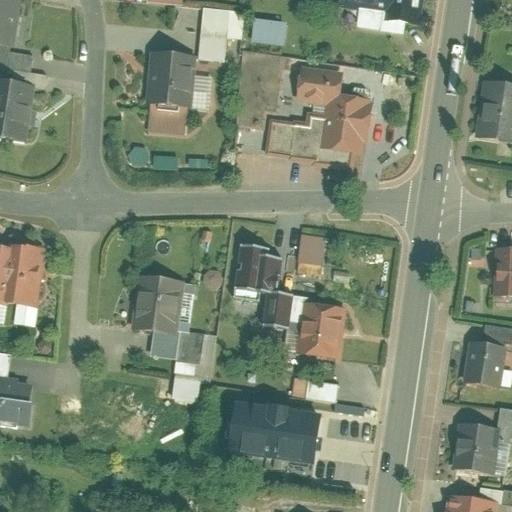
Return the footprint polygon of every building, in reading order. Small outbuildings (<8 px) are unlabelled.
[(0,0),(0,69),(34,74),(36,59),(14,56),(22,0),(32,2),(32,0),(0,0)] [(423,34),(425,0),(373,0),(371,30),(423,34)] [(202,10),(199,52),(198,64),(230,66),(232,42),(245,43),(247,13),(202,10)] [(289,24),(255,21),(253,44),(287,46),(289,24)] [(199,52),(153,49),(149,111),(214,116),(217,80),(197,79),(198,64),(199,52)] [(342,73),(299,68),(295,103),(313,105),(311,126),(271,122),(268,153),(362,163),(369,106),(339,102),(342,73)] [(511,83),(484,79),(475,141),(511,146),(511,83)] [(37,87),(0,82),(0,142),(28,147),(37,87)] [(325,242),(300,240),(296,279),(321,282),(325,242)] [(264,250),(241,248),(235,299),(260,301),(256,337),(283,340),(288,340),(293,299),(276,297),(280,263),(263,261),(264,250)] [(8,251),(2,306),(35,309),(41,254),(8,251)] [(511,251),(496,251),(495,306),(511,306),(511,251)] [(197,283),(137,277),(132,329),(182,335),(191,336),(197,283)] [(308,301),(293,299),(288,340),(283,340),(281,357),(295,358),(301,306),(307,307),(308,301)] [(307,307),(301,306),(295,358),(339,364),(345,311),(307,307)] [(191,336),(182,335),(177,375),(211,379),(216,339),(191,336)] [(508,349),(470,344),(465,384),(511,388),(511,370),(506,370),(508,349)] [(0,380),(9,381),(12,357),(0,355),(0,380)] [(9,381),(0,380),(0,430),(29,435),(36,385),(9,381)] [(333,403),(335,384),(292,380),(290,398),(333,403)] [(203,384),(175,381),(172,404),(200,407),(203,384)] [(321,417),(234,407),(228,457),(315,467),(321,417)] [(500,431),(460,426),(454,472),(506,479),(511,439),(511,415),(502,414),(500,431)] [(496,511),(497,505),(450,498),(447,511),(496,511)]
